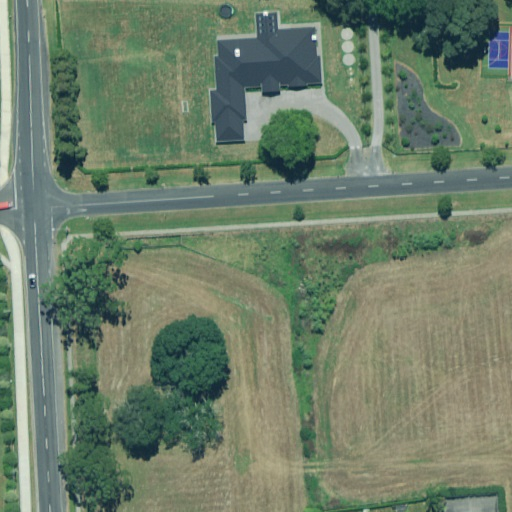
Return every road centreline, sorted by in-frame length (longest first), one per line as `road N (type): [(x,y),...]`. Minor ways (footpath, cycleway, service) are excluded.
road 1 (residential): [(35,207),(511,177)]
road 2 (residential): [(35,207),(51,511)]
road 3 (residential): [(27,0),(35,207)]
